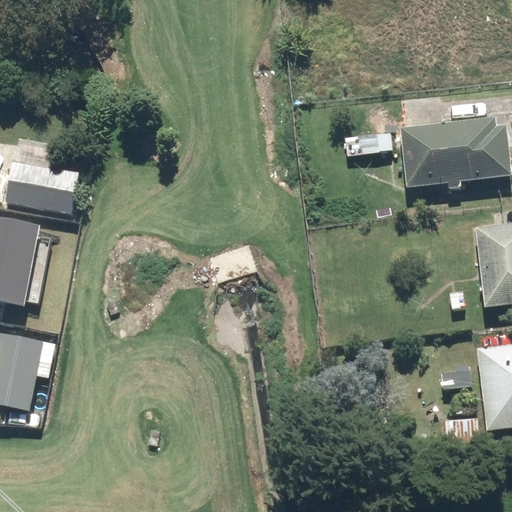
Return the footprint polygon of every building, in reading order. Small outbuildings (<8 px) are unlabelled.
[(394,0),(401,73),(441,69),(438,43),(495,38),(491,0),(394,0)] [(462,187),(511,181),(511,169),(508,132),(494,133),(493,123),(401,132),(407,193),(445,189),(445,195),(463,193),(462,187)] [(78,181),(12,167),(4,206),(70,219),(78,181)] [(47,233),(0,225),(0,303),(35,309),(47,233)] [(511,228),(476,231),(483,312),(511,309),(511,228)] [(0,411),(29,417),(44,348),(2,339),(0,346),(0,411)] [(511,348),(477,353),(487,438),(511,435),(511,348)] [(479,424),(446,426),(448,456),(480,454),(479,424)]
